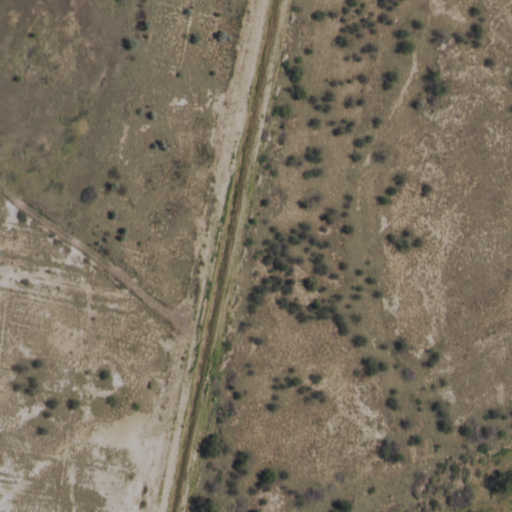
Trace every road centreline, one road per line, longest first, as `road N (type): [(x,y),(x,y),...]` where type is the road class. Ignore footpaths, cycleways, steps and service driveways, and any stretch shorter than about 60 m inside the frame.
road 1 (track): [(155,511),(258,0)]
road 2 (track): [(281,0),(178,511)]
road 3 (track): [(0,185),(193,327)]
